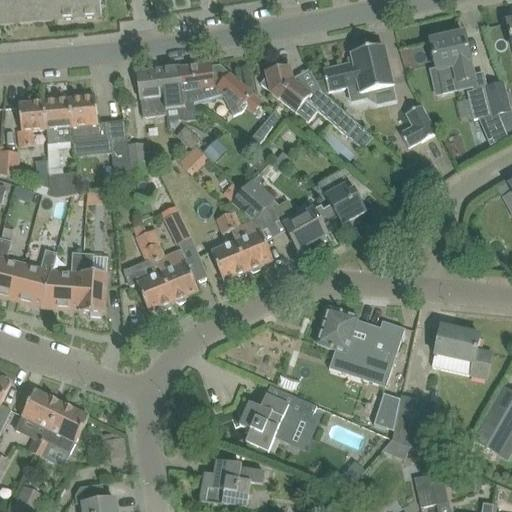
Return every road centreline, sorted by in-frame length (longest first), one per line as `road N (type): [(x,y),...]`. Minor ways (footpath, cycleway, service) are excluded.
road 1 (tertiary): [(0,63),(406,0)]
road 2 (residential): [(148,390),(161,359),(192,332),(258,296),(436,291)]
road 3 (residential): [(436,291),(447,198),(511,158)]
road 4 (residential): [(148,390),(0,339)]
road 5 (residential): [(155,511),(148,390)]
